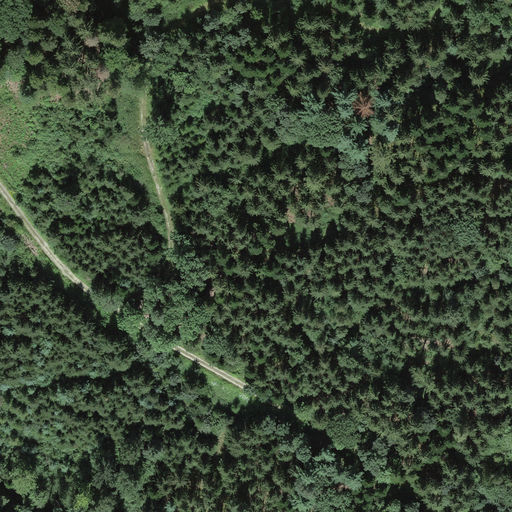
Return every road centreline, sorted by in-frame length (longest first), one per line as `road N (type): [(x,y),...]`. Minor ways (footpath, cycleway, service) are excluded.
road 1 (track): [(0,188),(53,261),(102,304),(320,432),(432,511)]
road 2 (track): [(216,0),(166,40),(141,96),(145,147),(172,251),(148,291),(102,304)]
road 3 (track): [(446,0),(428,25),(394,35),(300,0)]
